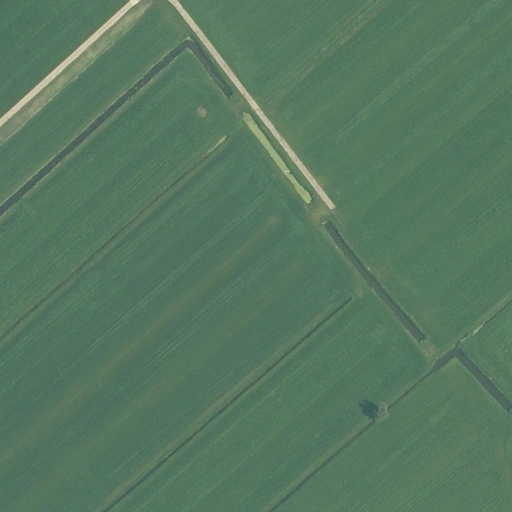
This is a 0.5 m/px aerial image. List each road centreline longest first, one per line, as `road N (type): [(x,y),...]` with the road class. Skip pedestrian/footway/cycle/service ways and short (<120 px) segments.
road 1 (track): [(171,0),(330,207)]
road 2 (track): [(0,122),(136,0)]
